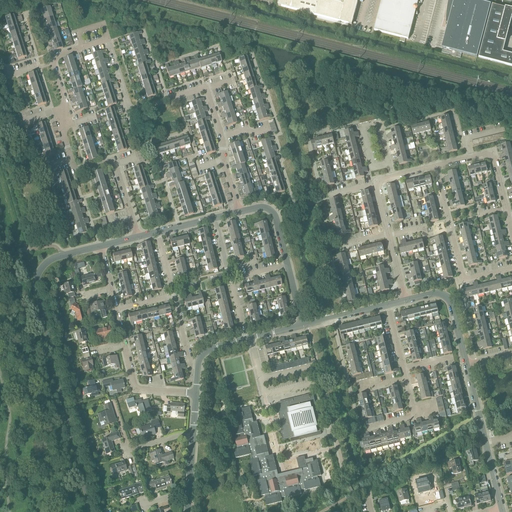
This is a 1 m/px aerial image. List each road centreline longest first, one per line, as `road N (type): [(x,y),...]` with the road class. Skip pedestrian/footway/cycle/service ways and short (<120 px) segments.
road 1 (residential): [(138,236),(115,164),(72,164),(52,61),(109,40),(132,108),(205,89),(239,212)]
road 2 (unclassified): [(91,511),(35,286),(45,263),(61,255)]
road 3 (residential): [(436,166),(463,279),(511,267)]
road 4 (residential): [(508,215),(491,154),(436,166)]
